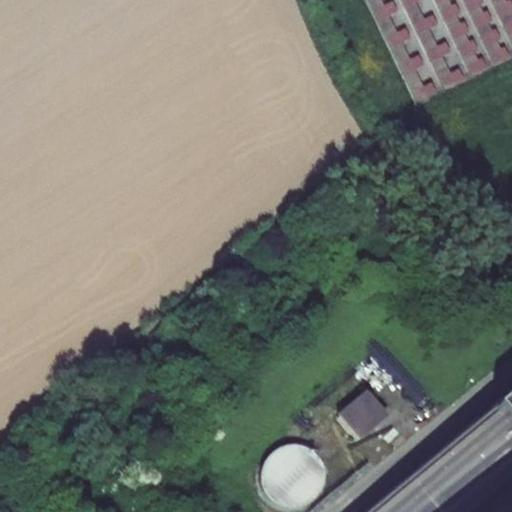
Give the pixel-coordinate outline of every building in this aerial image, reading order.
[(405,0),(409,8),(426,0),(405,0)] [(484,0),(474,0),(469,3),(473,12),(487,5),(484,0)] [(511,3),(501,9),(506,18),(511,14),(511,3)] [(395,4),(377,13),(381,22),(400,13),(395,4)] [(460,7),(447,14),(451,23),(464,16),(460,7)] [(491,14),(477,20),(482,29),(495,23),(491,14)] [(437,18),(419,27),(423,36),(441,28),(437,18)] [(468,24),(455,31),(459,40),(473,33),(468,24)] [(408,32),(390,40),(394,49),(413,41),(408,32)] [(500,32),(486,38),(490,48),(504,41),(500,32)] [(477,43),(464,49),(468,58),(482,52),(477,43)] [(450,45),(432,54),(436,63),(454,54),(450,45)] [(511,57),(508,50),(495,57),(499,65),(511,59),(511,57)] [(422,59),(404,68),(408,77),(426,68),(422,59)] [(486,61),(473,67),(477,77),(491,70),(486,61)] [(463,72),(445,81),(449,90),(467,81),(463,72)] [(434,86),(416,95),(421,104),(439,95),(434,86)] [(367,396),(338,419),(359,445),(388,421),(367,396)] [(511,511),(511,396),(370,511),(464,511),(511,473),(511,511)] [(288,449),(281,450),(280,451),(272,455),(267,460),(263,465),(262,468),(261,472),(260,474),(260,476),(260,485),(262,492),(263,496),(266,499),(267,501),(272,506),(280,510),(288,511),(294,511),(295,511),(303,510),(313,504),(314,503),(317,499),(319,497),(320,495),(323,487),(323,483),(323,478),(323,474),(322,472),(322,470),(321,468),(320,465),(317,462),(313,457),(311,455),(303,451),(295,449),(288,449)]
